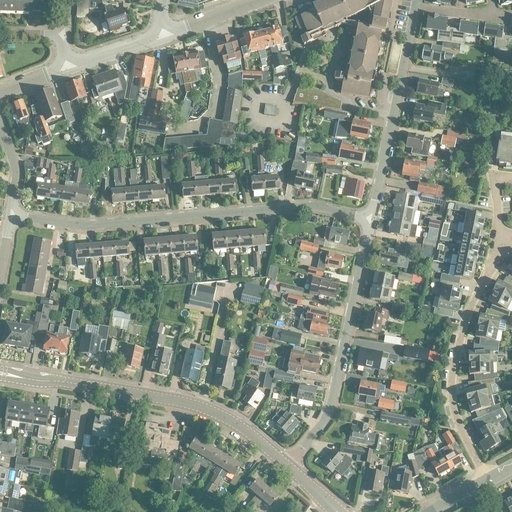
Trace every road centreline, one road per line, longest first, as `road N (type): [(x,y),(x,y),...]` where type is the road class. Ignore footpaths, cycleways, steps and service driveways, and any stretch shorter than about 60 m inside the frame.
road 1 (residential): [(370,219),(312,207),(90,226),(14,217)]
road 2 (tertiary): [(288,466),(257,439),(187,403),(0,371)]
road 3 (residential): [(288,466),(329,403),(370,219)]
road 4 (residential): [(487,480),(455,419),(452,379),(466,318),(502,241)]
road 5 (residential): [(370,219),(414,8)]
